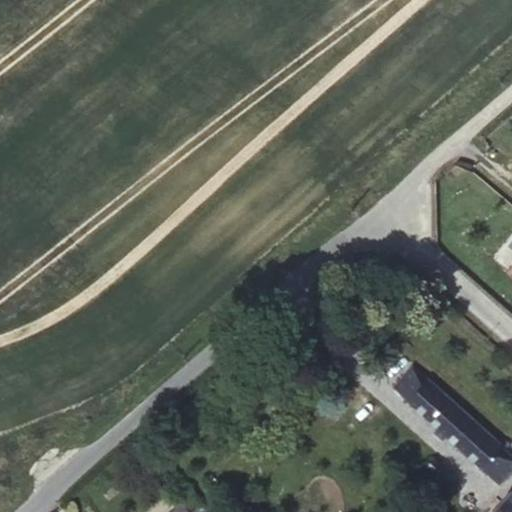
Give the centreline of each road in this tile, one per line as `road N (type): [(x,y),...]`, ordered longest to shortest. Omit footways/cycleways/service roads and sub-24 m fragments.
road 1 (residential): [(24,511),(373,209)]
road 2 (residential): [(511,332),(373,209)]
road 3 (residential): [(373,209),(511,89)]
road 4 (track): [(0,431),(126,423)]
